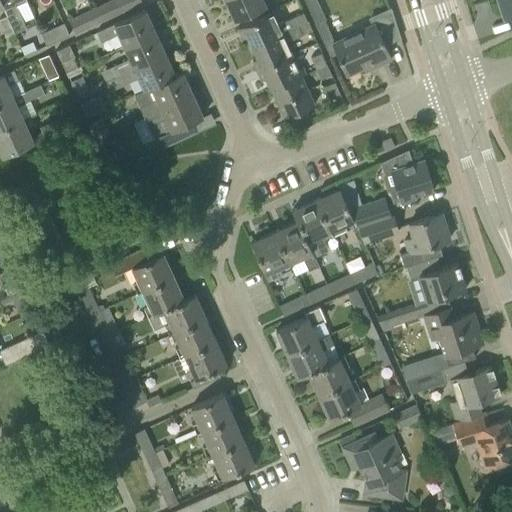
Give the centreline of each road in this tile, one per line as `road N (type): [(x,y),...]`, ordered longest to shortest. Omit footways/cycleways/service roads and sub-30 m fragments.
road 1 (residential): [(258,367),(0,482)]
road 2 (residential): [(236,163),(272,161),(443,95)]
road 3 (residential): [(236,163),(211,259),(258,367)]
road 4 (tertiary): [(509,258),(464,87)]
road 5 (tertiary): [(443,95),(484,216),(509,258)]
road 6 (residential): [(183,0),(239,122),(236,163)]
road 7 (residential): [(258,367),(318,511)]
